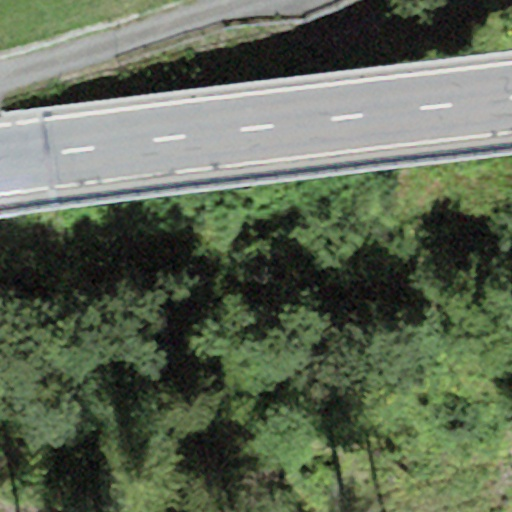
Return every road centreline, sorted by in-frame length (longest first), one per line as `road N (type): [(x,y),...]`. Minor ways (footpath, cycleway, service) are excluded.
road 1 (secondary): [(0,164),(511,97)]
road 2 (track): [(0,75),(246,0)]
